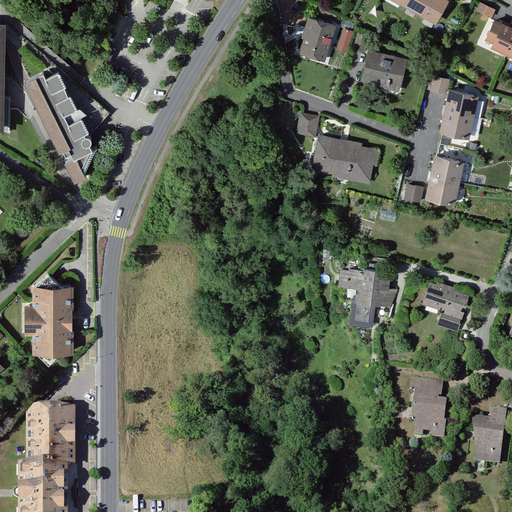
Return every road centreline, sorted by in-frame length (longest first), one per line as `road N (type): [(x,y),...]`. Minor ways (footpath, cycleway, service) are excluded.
road 1 (secondary): [(109,511),(110,292),(122,215)]
road 2 (secondary): [(122,215),(159,130),(237,0)]
road 3 (residential): [(269,0),(289,93),(424,142)]
road 4 (residential): [(511,379),(481,345),(492,290),(373,258)]
road 5 (residential): [(90,208),(0,294)]
